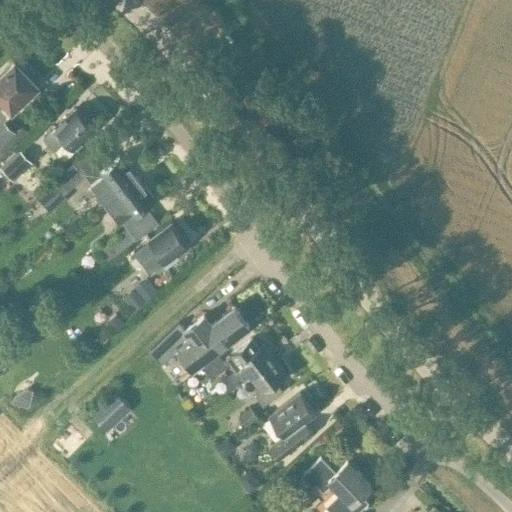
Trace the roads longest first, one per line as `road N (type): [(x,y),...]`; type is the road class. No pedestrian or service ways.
road 1 (residential): [(511,511),(359,379),(142,89),(59,0)]
road 2 (tertiary): [(511,455),(423,362),(221,112),(119,0)]
road 3 (track): [(25,442),(247,231)]
